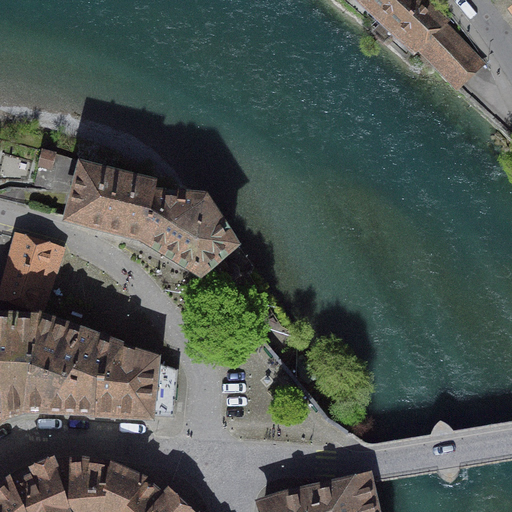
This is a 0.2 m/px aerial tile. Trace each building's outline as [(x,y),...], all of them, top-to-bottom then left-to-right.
[(418,44),(438,24),(440,22),(417,0),(368,0),(416,46),(418,44)] [(438,24),(418,44),(457,83),(477,64),(438,24)] [(71,193),(79,163),(43,151),(33,188),(52,189),(56,189),(71,193)] [(152,199),(154,191),(83,173),(70,219),(107,229),(143,238),(152,199)] [(152,199),(143,238),(172,255),(200,272),(231,247),(203,204),(152,199)] [(64,250),(19,236),(1,299),(39,312),(40,311),(42,312),(53,281),(64,250)] [(27,384),(23,410),(24,409),(35,409),(45,410),(74,365),(91,341),(35,321),(35,325),(36,325),(33,348),(27,384)] [(36,325),(35,325),(12,324),(11,331),(0,330),(0,404),(2,417),(3,416),(13,413),(23,410),(27,384),(33,348),(36,325)] [(94,384),(118,351),(92,341),(91,341),(74,365),(45,410),(69,411),(92,412),(94,384)] [(148,361),(118,351),(94,384),(92,412),(132,414),(172,417),(176,371),(148,361)] [(82,465),(53,468),(66,511),(101,511),(109,470),(82,465)] [(66,511),(53,468),(53,467),(20,481),(12,485),(12,484),(0,493),(0,511),(66,511)] [(109,470),(101,511),(151,511),(161,500),(160,500),(142,485),(109,470)] [(373,511),(366,482),(322,492),(290,499),(283,501),(264,507),(265,511),(373,511)] [(161,500),(151,511),(186,511),(168,494),(160,500),(161,500)]
